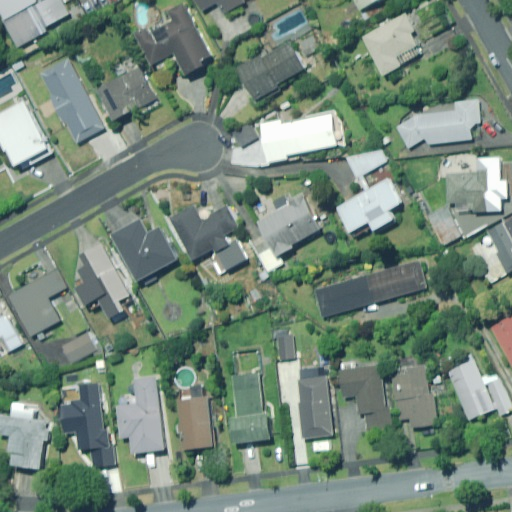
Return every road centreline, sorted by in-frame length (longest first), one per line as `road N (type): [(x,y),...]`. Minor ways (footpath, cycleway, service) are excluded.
road 1 (residential): [(0,246),(199,145)]
road 2 (residential): [(330,493),(511,472)]
road 3 (residential): [(199,511),(330,493)]
